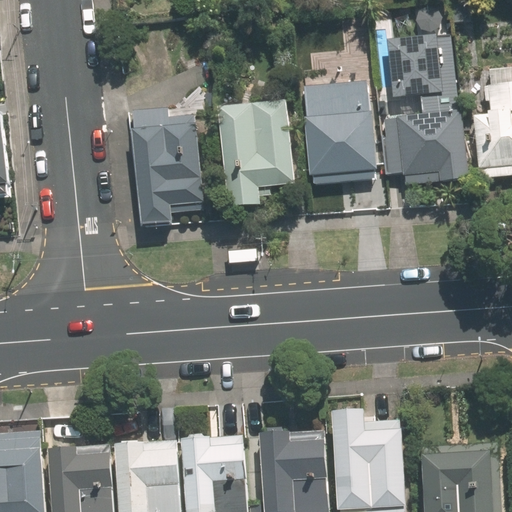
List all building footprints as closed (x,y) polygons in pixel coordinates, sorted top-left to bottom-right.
[(456,27),(400,31),(405,96),(461,93),(456,27)] [(511,176),(511,70),(491,72),(496,116),(486,117),(492,179),(511,176)] [(382,92),(317,95),(321,195),(386,192),(382,92)] [(306,107),(235,107),(235,206),(270,206),(270,187),(305,188),(306,107)] [(209,108),(134,112),(139,228),(184,226),(183,211),(214,210),(209,108)] [(396,115),(397,170),(410,170),(410,183),(475,182),(474,114),(396,115)] [(380,408),(345,409),(346,511),(412,511),(411,419),(380,419),(380,408)] [(338,511),(334,425),(268,428),(271,511),(338,511)] [(259,511),(252,430),(187,435),(194,511),(259,511)] [(58,511),(54,434),(0,436),(0,511),(58,511)] [(187,511),(184,438),(121,442),(125,511),(187,511)] [(508,511),(506,441),(431,445),(434,511),(508,511)] [(120,511),(116,443),(58,447),(61,511),(120,511)]
